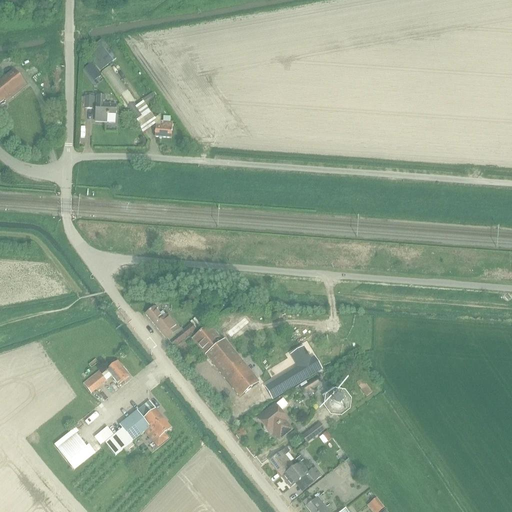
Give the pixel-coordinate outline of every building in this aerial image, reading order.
[(100,71),(108,65),(94,46),(86,52),(100,71)] [(91,64),(84,68),(88,75),(95,70),(91,64)] [(0,80),(0,102),(4,99),(6,102),(25,86),(13,70),(0,80)] [(153,92),(141,100),(145,106),(157,98),(153,92)] [(114,123),(114,106),(104,105),(105,97),(95,96),(94,105),(94,122),(114,123)] [(92,109),(93,97),(84,97),(83,109),(92,109)] [(126,108),(135,121),(142,116),(133,103),(126,108)] [(170,139),(171,124),(160,123),(160,129),(154,129),(154,138),(170,139)] [(153,308),(145,315),(166,340),(179,329),(169,317),(167,318),(166,316),(162,312),(159,314),(156,310),(157,309),(156,307),(154,308),(153,308)] [(300,316),(300,332),(329,332),(329,316),(300,316)] [(240,319),(225,332),(230,338),(246,326),(240,319)] [(174,348),(196,330),(191,324),(169,342),(174,348)] [(205,328),(200,332),(192,339),(239,397),(258,382),(224,340),(218,345),(205,328)] [(297,367),(264,387),(272,400),(321,370),(314,358),(310,360),(297,367)] [(260,371),(249,360),(246,363),(257,374),(260,371)] [(111,377),(118,386),(129,377),(117,362),(106,371),(101,375),(98,372),(83,384),(90,393),(111,377)] [(362,379),(356,383),(366,397),(371,393),(362,379)] [(315,380),(306,385),(310,391),(318,386),(315,380)] [(327,405),(329,403),(329,406),(329,407),(331,410),(333,411),(334,411),(335,412),(337,412),(338,412),(339,411),(341,411),(342,410),(343,409),(344,408),(344,407),(345,405),(345,404),(345,402),(344,401),(342,398),(340,397),(339,396),(337,396),(333,389),(322,397),(327,405)] [(121,429),(104,444),(114,456),(143,433),(161,418),(149,402),(119,426),(121,429)] [(277,435),(276,436),(279,439),(291,430),(285,421),(288,420),(276,405),(258,419),(264,426),(264,429),(264,431),(266,432),(268,432),(269,434),(274,430),(277,435)] [(161,418),(143,433),(156,449),(169,439),(164,434),(170,429),(161,418)] [(319,424),(301,437),(306,444),(324,430),(319,424)] [(326,432),(322,435),(323,435),(327,442),(328,442),(332,439),(326,432)] [(269,461),(281,477),(293,467),(284,456),(288,453),(285,449),(269,461)] [(298,464),(293,467),(281,477),(290,488),(302,479),(308,487),(321,476),(314,467),(308,473),(299,463),(298,464)] [(302,503),(309,511),(328,511),(317,498),(312,502),(309,498),(302,503)] [(379,511),(383,509),(376,499),(370,503),(377,511),(379,511)]
